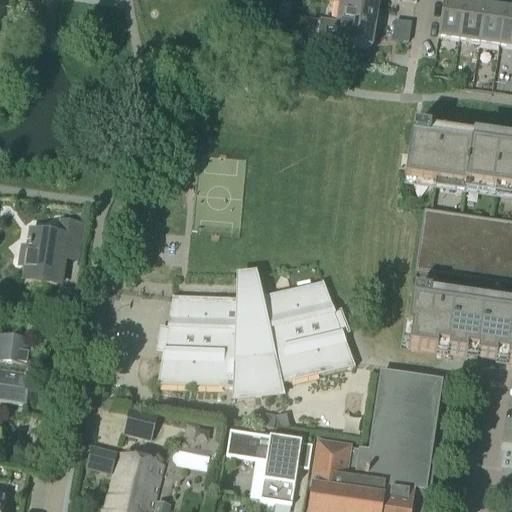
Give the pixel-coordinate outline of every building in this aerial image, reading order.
[(376,10),(377,0),(339,0),(338,4),(376,10)] [(457,44),(462,6),(442,3),(436,41),(457,44)] [(373,30),(376,10),(338,4),(336,24),(373,30)] [(476,47),(482,9),(462,6),(457,44),(476,47)] [(497,50),(503,12),(482,9),(476,47),(497,50)] [(511,51),(511,13),(503,12),(497,50),(511,51)] [(393,23),(392,32),(407,35),(409,25),(393,23)] [(370,51),(373,30),(336,24),(332,45),(370,51)] [(406,44),(407,35),(392,32),(390,42),(406,44)] [(429,132),(412,130),(411,138),(410,138),(403,181),(511,196),(511,153),(428,141),(429,132)] [(511,225),(423,213),(414,275),(511,288),(511,317),(428,305),(430,296),(413,293),(411,302),(410,302),(406,332),(410,333),(407,351),(436,355),(437,348),(447,350),(446,357),(465,360),(466,352),(477,354),(476,361),(495,364),(496,357),(507,358),(505,366),(511,366),(511,225)] [(57,239),(29,235),(22,283),(57,288),(60,262),(77,265),(82,229),(59,225),(57,239)] [(278,387),(294,383),(352,370),(353,370),(341,336),(347,335),(342,321),(336,323),(321,285),(320,285),(320,286),(258,301),(253,280),(236,281),(236,303),(172,301),(172,300),(171,300),(164,339),(158,339),(155,353),(162,354),(156,389),(157,389),(157,388),(160,388),(233,391),(232,401),(281,396),(278,387)] [(65,333),(29,328),(26,344),(0,340),(0,404),(23,408),(28,380),(24,380),(30,345),(62,350),(65,333)] [(426,511),(433,464),(427,463),(439,384),(380,376),(368,455),(317,448),(306,511),(426,511)] [(149,444),(150,438),(155,420),(129,413),(123,438),(149,444)] [(274,419),(277,432),(288,434),(285,417),(274,419)] [(300,446),(229,435),(225,455),(265,461),(258,505),(289,509),(300,446)] [(115,456),(91,450),(85,472),(95,474),(97,467),(111,470),(115,456)] [(118,457),(109,492),(124,496),(122,505),(131,507),(129,511),(167,511),(168,508),(156,505),(154,511),(151,511),(162,469),(118,457)] [(124,496),(109,492),(103,511),(129,511),(131,507),(122,505),(124,496)]
